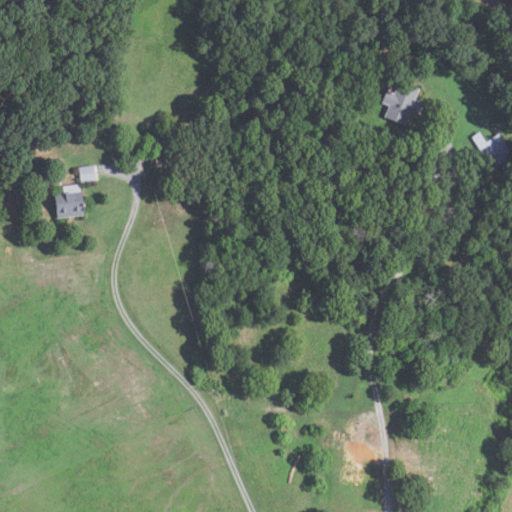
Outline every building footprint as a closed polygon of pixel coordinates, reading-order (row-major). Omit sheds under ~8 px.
[(405,114),(415,117),(420,104),(413,101),(417,88),(395,80),(391,92),(382,89),(378,102),(385,104),(381,117),(401,124),(405,114)] [(121,131),(129,126),(141,142),(133,147),(121,131)] [(469,136),(488,168),(509,156),(496,133),(482,141),(477,131),(469,136)] [(146,155),(148,137),(174,140),(173,152),(166,151),(166,157),(146,155)] [(92,180),(90,164),(76,166),(78,183),(92,180)] [(18,180),(15,171),(8,172),(11,181),(18,180)] [(80,214),(76,183),(60,185),(61,193),(51,194),(54,218),(80,214)] [(276,403),(268,360),(259,361),(267,404),(276,403)] [(234,382),(225,384),(224,378),(233,376),(234,382)] [(332,432),(331,446),(321,445),(323,431),(332,432)]
